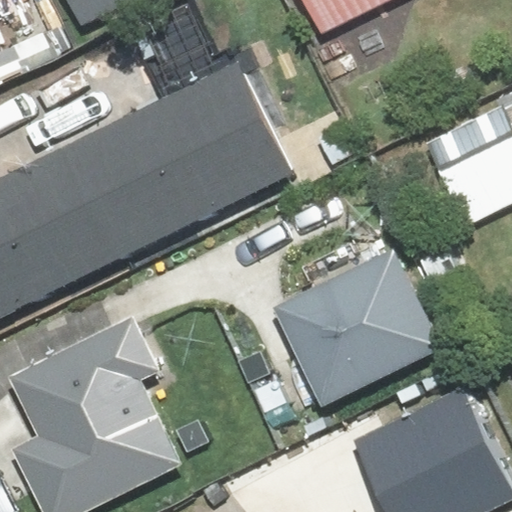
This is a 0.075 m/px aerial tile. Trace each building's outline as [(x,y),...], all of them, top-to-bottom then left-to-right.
[(79,0),(90,22),(135,0),(79,0)] [(325,0),(339,25),(389,0),(325,0)] [(0,169),(0,316),(301,174),(243,54),(0,169)] [(511,101),(433,143),(477,228),(511,209),(511,101)] [(401,241),(284,293),(330,395),(447,343),(401,241)] [(141,313),(16,378),(46,436),(15,452),(46,511),(104,511),(195,466),(150,379),(170,369),(141,313)] [(511,425),(491,379),(374,432),(410,511),(468,511),(511,492),(511,425)]
